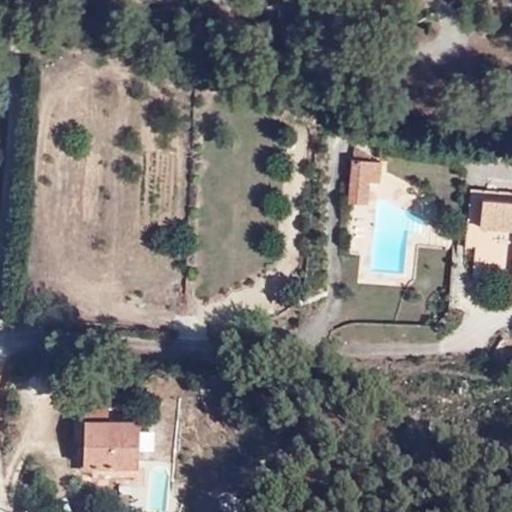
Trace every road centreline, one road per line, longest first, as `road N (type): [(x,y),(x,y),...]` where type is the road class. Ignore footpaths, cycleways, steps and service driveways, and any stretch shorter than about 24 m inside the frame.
road 1 (unclassified): [(0,357),(29,0)]
road 2 (unclassified): [(129,0),(435,65),(465,59)]
